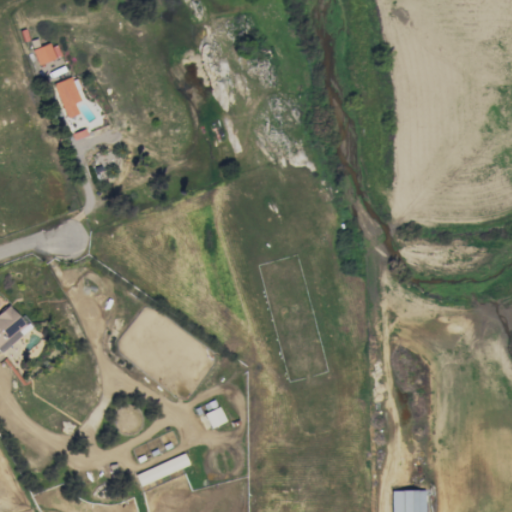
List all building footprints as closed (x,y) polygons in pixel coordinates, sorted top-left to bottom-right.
[(30,49),(37,65),(54,57),(51,51),(52,51),(49,42),(30,49)] [(51,83),(62,118),(76,114),(72,102),(77,101),(69,77),(51,83)] [(0,350),(26,329),(6,305),(0,309),(0,350)] [(206,428),(221,422),(215,407),(200,413),(206,428)] [(186,467),(182,455),(133,472),(136,483),(186,467)] [(389,490),(389,511),(422,511),(422,489),(389,490)]
